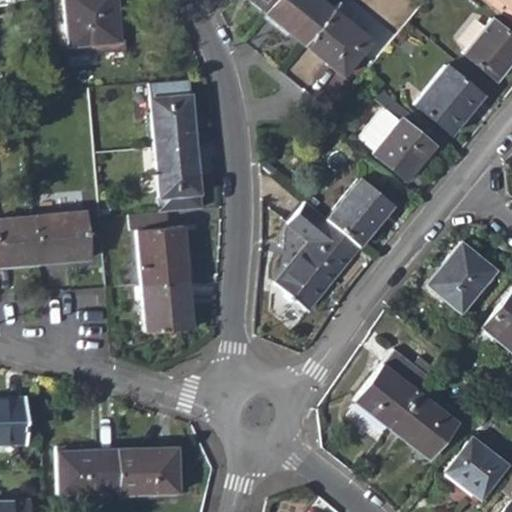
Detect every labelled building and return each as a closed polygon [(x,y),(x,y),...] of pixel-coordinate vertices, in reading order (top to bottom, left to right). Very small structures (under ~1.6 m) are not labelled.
[(64,0),(67,41),(118,36),(113,0),(64,0)] [(247,0),(261,11),(270,0),(247,0)] [(328,10),(315,0),(270,0),(261,11),(259,14),(299,45),(328,10)] [(511,0),(479,0),(511,26),(511,0)] [(366,40),(328,10),(299,45),(337,74),(366,40)] [(511,38),(486,17),(458,52),(491,79),(511,53),(511,38)] [(439,66),(409,102),(447,134),(477,96),(439,66)] [(144,79),(150,145),(191,141),(185,75),(144,79)] [(402,180),(430,145),(396,117),(394,119),(381,109),(376,109),(356,134),(356,139),(368,150),(367,152),(402,180)] [(150,145),(156,212),(160,211),(197,208),(191,141),(150,145)] [(355,178),(322,217),(355,243),(387,205),(355,178)] [(302,310),(355,243),(322,217),(302,200),(283,224),(303,242),(270,283),(302,310)] [(80,211),(32,215),(36,262),(84,257),(80,211)] [(133,214),(135,228),(161,226),(160,211),(156,212),(133,214)] [(32,215),(0,218),(0,265),(36,262),(32,215)] [(135,228),(140,281),(184,277),(180,224),(161,226),(135,228)] [(459,239),(421,282),(457,311),(492,267),(459,239)] [(188,328),(184,277),(140,281),(144,331),(188,328)] [(511,284),(477,327),(511,354),(511,284)] [(352,398),(387,426),(417,389),(442,356),(438,352),(428,365),(417,356),(411,363),(392,348),(352,398)] [(455,419),(417,389),(387,426),(425,457),(455,419)] [(0,397),(0,439),(21,438),(19,397),(0,397)] [(471,437),(437,479),(461,498),(465,492),(476,501),(506,465),(471,437)] [(172,445),(113,447),(114,491),(115,494),(175,491),(172,445)] [(55,494),(114,491),(113,447),(53,450),(55,494)] [(511,511),(511,472),(497,490),(508,500),(498,511),(511,511)] [(0,496),(0,511),(24,511),(24,496),(0,496)]
